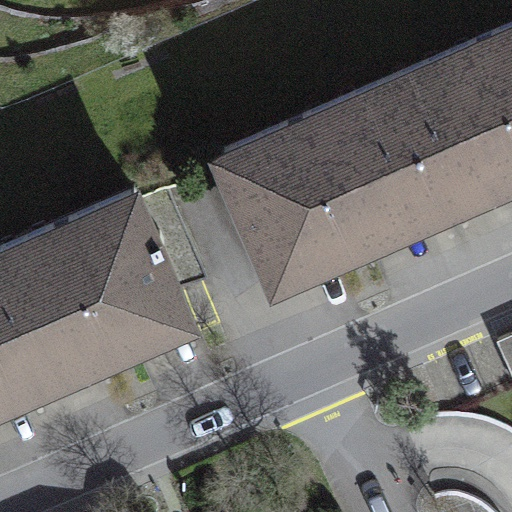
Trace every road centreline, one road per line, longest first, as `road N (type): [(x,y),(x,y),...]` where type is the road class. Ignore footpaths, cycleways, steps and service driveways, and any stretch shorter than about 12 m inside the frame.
road 1 (residential): [(319,373),(0,508)]
road 2 (residential): [(511,289),(319,373)]
road 3 (residential): [(319,373),(378,511)]
